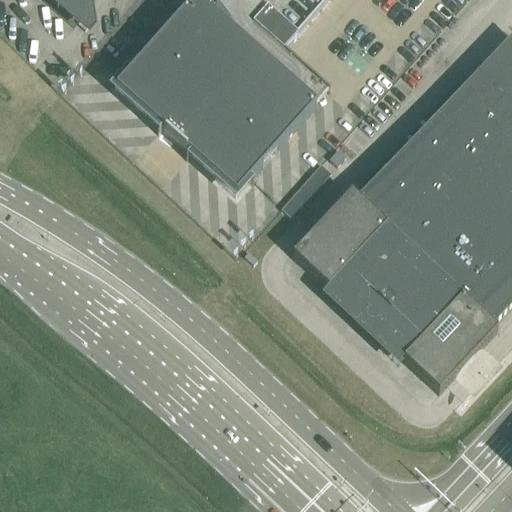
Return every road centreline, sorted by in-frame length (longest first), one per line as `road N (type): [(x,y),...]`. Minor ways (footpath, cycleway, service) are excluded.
road 1 (secondary): [(395,511),(126,270),(0,198)]
road 2 (unknown): [(120,0),(83,40),(76,60),(168,152),(211,183),(334,58)]
road 3 (secondary): [(0,238),(299,511)]
